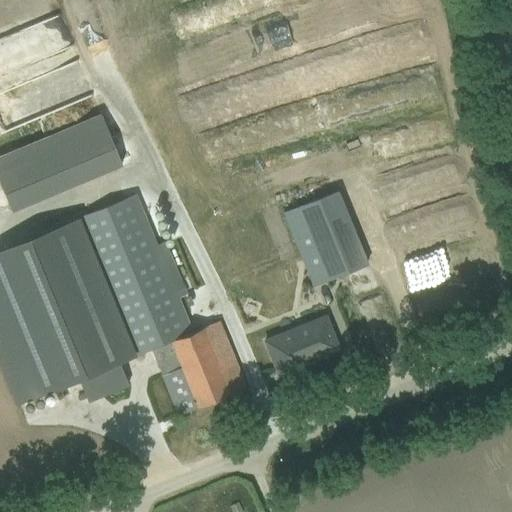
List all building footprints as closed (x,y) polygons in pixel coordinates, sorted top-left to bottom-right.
[(0,163),(18,213),(132,172),(112,116),(0,156),(0,163)] [(317,287),(373,271),(350,194),(294,210),(317,287)] [(144,196),(83,219),(137,358),(198,335),(144,196)] [(180,276),(182,293),(207,290),(205,273),(180,276)] [(101,289),(67,296),(70,311),(104,304),(101,289)] [(325,318),(256,344),(266,379),(338,353),(325,318)] [(180,340),(202,410),(252,394),(230,324),(180,340)] [(178,345),(159,351),(166,372),(185,366),(178,345)]
